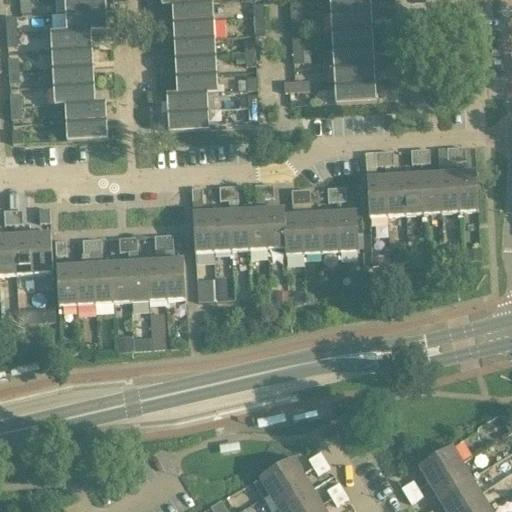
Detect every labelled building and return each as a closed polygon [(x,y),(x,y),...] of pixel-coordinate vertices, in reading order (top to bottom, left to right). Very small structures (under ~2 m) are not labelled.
[(16,0),(17,15),(28,14),(27,0),(16,0)] [(64,0),(65,17),(105,15),(104,0),(64,0)] [(201,0),(160,0),(161,8),(172,8),(202,6),(201,0)] [(370,0),(329,0),(330,16),(371,14),(370,0)] [(212,5),(202,6),(172,8),(173,26),(213,24),(212,5)] [(290,19),(302,18),(301,6),(290,6),(290,19)] [(252,9),(253,21),(264,21),(263,8),(252,9)] [(371,14),(330,16),(331,34),(372,32),(371,14)] [(65,17),(66,35),(90,34),(106,34),(105,15),(65,17)] [(302,31),(302,18),(290,19),(291,31),(302,31)] [(264,21),(253,21),(254,34),(265,33),(264,21)] [(6,38),(17,37),(16,22),(5,23),(6,38)] [(173,26),(174,44),(214,42),(213,24),(173,26)] [(373,50),(372,32),(331,34),(332,53),(373,50)] [(50,36),(51,54),(91,52),(90,34),(66,35),(50,36)] [(18,53),(17,37),(6,38),(7,53),(18,53)] [(292,42),(292,55),(303,54),(302,41),(292,42)] [(215,59),(214,42),(174,44),(175,61),(215,59)] [(244,45),(245,57),(255,57),(255,45),(244,45)] [(373,50),(332,53),(333,71),(374,69),(373,50)] [(93,71),(91,52),(51,54),(52,73),(93,71)] [(303,54),(292,55),(293,67),(304,67),(303,54)] [(255,57),(245,57),(246,70),(256,70),(255,57)] [(215,59),(175,61),(176,79),(216,77),(215,59)] [(8,63),(9,75),(19,75),(18,62),(8,63)] [(375,87),(374,69),(333,71),(334,89),(375,87)] [(52,73),(53,92),(94,90),(93,71),(52,73)] [(19,75),(9,75),(9,88),(20,88),(19,75)] [(176,79),(177,97),(207,96),(207,97),(217,97),(216,77),(176,79)] [(246,81),(247,94),(257,94),(257,81),(246,81)] [(309,85),(297,86),(297,96),(310,95),(309,85)] [(297,96),(297,86),(284,86),(285,96),(297,96)] [(375,87),(334,89),(335,107),(376,105),(375,87)] [(54,109),(64,108),(94,106),(94,90),(53,92),(54,109)] [(166,98),(167,116),(208,114),(207,97),(207,96),(177,97),(166,98)] [(10,99),(10,112),(21,111),(21,98),(10,99)] [(247,99),(248,112),(258,112),(258,99),(247,99)] [(105,105),(94,106),(64,108),(65,126),(106,124),(105,105)] [(22,124),(21,111),(10,112),(11,125),(22,124)] [(258,112),(248,112),(249,125),(259,124),(258,112)] [(208,114),(167,116),(168,135),(209,133),(208,114)] [(106,124),(65,126),(66,145),(107,143),(106,124)] [(12,147),(15,147),(23,147),(22,134),(11,134),(12,147)] [(447,166),(457,166),(456,151),(446,152),(447,166)] [(465,151),(456,151),(457,166),(466,165),(465,151)] [(412,168),(421,168),(420,153),(411,154),(412,168)] [(429,153),(420,153),(421,168),(430,167),(429,153)] [(393,155),(384,156),(385,170),(394,169),(393,155)] [(375,170),(385,170),(384,156),(365,156),(366,173),(376,172),(375,170)] [(476,174),(457,175),(460,216),(478,215),(476,174)] [(457,175),(439,176),(442,217),(460,216),(457,175)] [(424,218),(442,217),(439,176),(421,177),(424,218)] [(403,178),(406,219),(424,218),(421,177),(403,178)] [(388,220),(406,219),(403,178),(385,179),(388,220)] [(369,221),(388,220),(385,179),(367,181),(369,221)] [(255,203),(265,202),(264,188),(255,189),(255,203)] [(273,188),(264,188),(265,202),(274,202),(273,188)] [(229,204),(228,190),(218,191),(219,205),(229,204)] [(237,190),(228,190),(229,204),(238,204),(237,190)] [(336,192),(337,206),(346,205),(345,191),(336,192)] [(202,192),(192,192),(191,192),(192,206),(203,206),(202,192)] [(328,206),(337,206),(336,192),(327,192),(328,206)] [(301,194),(301,208),(311,207),(310,193),(301,194)] [(292,208),(301,208),(301,194),(292,194),(292,208)] [(284,211),(266,212),(268,253),(285,252),(286,252),(284,218),(285,218),(284,211)] [(39,213),(39,227),(50,226),(49,212),(39,213)] [(266,212),(248,213),(250,254),(268,253),(266,212)] [(248,213),(230,214),(232,255),(250,254),(248,213)] [(4,229),(14,228),(13,214),(3,215),(4,229)] [(21,214),(13,214),(14,228),(22,228),(21,214)] [(230,214),(212,215),(214,256),(232,255),(230,214)] [(356,214),(338,215),(340,256),(359,255),(356,214)] [(195,257),(214,256),(212,215),(193,216),(195,257)] [(338,215),(320,216),(322,257),(340,256),(338,215)] [(304,258),(322,257),(320,216),(302,217),(304,258)] [(284,218),(286,252),(285,252),(286,259),(304,258),(302,217),(285,218),(284,218)] [(51,236),(32,237),(34,278),(53,277),(51,236)] [(32,237),(14,238),(16,279),(34,278),(32,237)] [(0,279),(16,279),(14,238),(0,238),(0,279)] [(155,254),(164,253),(163,239),(154,240),(155,254)] [(172,239),(163,239),(164,253),(173,253),(172,239)] [(128,255),(127,241),(118,242),(119,256),(128,255)] [(127,241),(128,255),(137,255),(136,241),(127,241)] [(92,257),(91,243),(82,244),(83,258),(92,257)] [(91,243),(92,257),(101,257),(100,243),(91,243)] [(66,259),(65,245),(55,245),(56,259),(66,259)] [(165,263),(167,304),(185,303),(183,262),(165,263)] [(149,305),(167,304),(165,263),(147,264),(149,305)] [(147,264),(129,265),(131,306),(149,305),(147,264)] [(113,307),(131,306),(129,265),(111,266),(113,307)] [(111,266),(93,267),(95,308),(113,307),(111,266)] [(93,267),(75,268),(77,309),(95,308),(93,267)] [(77,309),(75,268),(56,269),(59,310),(77,309)] [(197,304),(224,302),(223,280),(195,282),(197,304)] [(161,315),(147,316),(148,338),(115,340),(115,353),(163,350),(161,315)] [(427,485),(462,464),(453,449),(418,469),(427,485)] [(313,470),(325,463),(320,455),(308,463),(313,470)] [(259,479),(269,495),(304,474),(294,458),(259,479)] [(325,463),(313,470),(317,478),(329,471),(325,463)] [(471,480),(462,464),(427,485),(437,501),(471,480)] [(269,495),(278,511),(313,490),(304,474),(269,495)] [(471,480),(437,501),(443,511),(453,511),(481,496),(471,480)] [(406,499),(418,492),(413,484),(401,491),(406,499)] [(331,501),(343,494),(339,486),(327,494),(331,501)] [(278,511),(312,511),(323,506),(313,490),(278,511)] [(418,492),(406,499),(410,507),(422,499),(418,492)] [(343,494),(331,501),(336,509),(348,501),(343,494)] [(488,511),(490,511),(481,496),(453,511),(488,511)]
